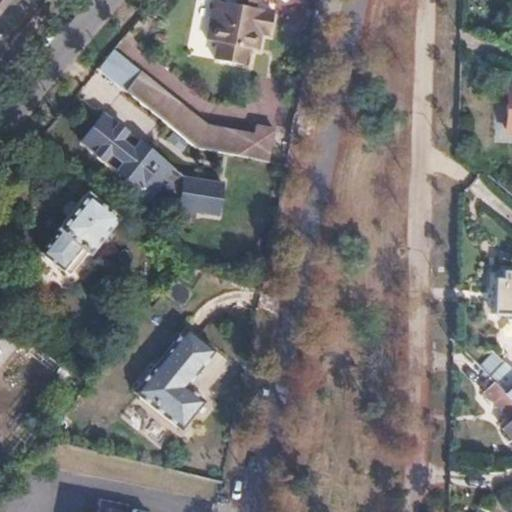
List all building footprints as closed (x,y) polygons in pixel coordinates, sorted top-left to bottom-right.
[(230,0),(211,93),(260,102),(280,0),(230,0)] [(110,50),(96,67),(194,147),(271,162),(279,126),(249,120),(246,135),(205,128),(110,50)] [(149,199),(175,167),(103,107),(76,139),(149,199)] [(180,175),(176,210),(221,215),(225,179),(180,175)] [(57,231),(39,253),(67,276),(85,253),(87,255),(119,216),(88,191),(55,230),(57,231)] [(493,277),(492,312),(509,312),(509,317),(511,317),(511,269),(502,269),(501,277),(493,277)] [(184,323),(133,388),(181,426),(204,396),(186,381),(214,346),(184,323)] [(490,378),(511,400),(511,371),(504,363),(490,378)] [(5,413),(15,421),(47,383),(37,375),(5,413)] [(511,400),(490,378),(488,376),(480,384),(485,389),(483,391),(511,419),(502,428),(511,438),(511,400)]
